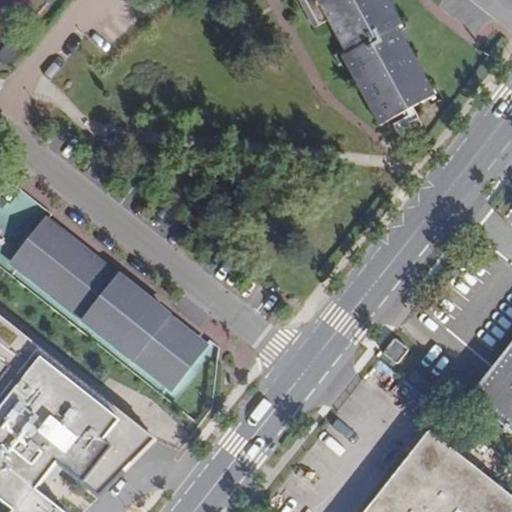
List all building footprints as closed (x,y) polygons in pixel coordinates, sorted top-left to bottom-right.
[(379,125),(406,111),(412,108),(434,96),(396,27),(401,24),(387,0),(300,0),(315,27),(328,21),(346,53),(342,56),(379,125)] [(412,108),(406,111),(410,115),(417,129),(422,126),(412,108)] [(417,129),(410,115),(392,124),(400,137),(417,129)] [(50,221),(16,265),(176,390),(210,347),(50,221)] [(154,443),(0,319),(0,499),(9,507),(4,511),(62,511),(44,497),(65,471),(103,501),(154,443)] [(409,351),(394,339),(383,352),(398,364),(409,351)] [(511,346),(470,400),(511,433),(511,346)] [(436,384),(421,372),(413,382),(428,394),(436,384)] [(511,511),(511,497),(430,433),(367,511),(511,511)]
